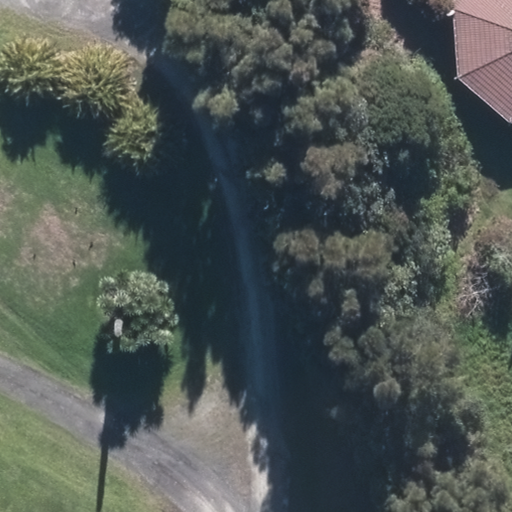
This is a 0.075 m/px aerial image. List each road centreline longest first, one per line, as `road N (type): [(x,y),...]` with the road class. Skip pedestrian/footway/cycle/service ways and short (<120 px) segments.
road 1 (track): [(35,0),(145,38),(212,116),(249,204),(270,460)]
road 2 (track): [(218,511),(196,479),(0,379)]
